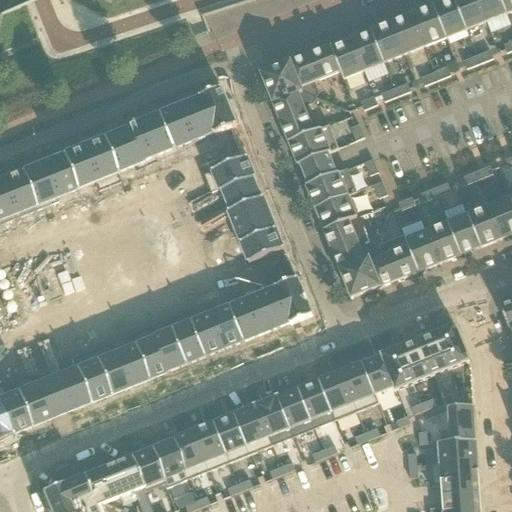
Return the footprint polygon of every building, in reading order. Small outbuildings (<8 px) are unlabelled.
[(452,0),(433,8),(446,40),(466,32),(453,0),(452,0)] [(453,0),(466,32),(486,24),(476,0),(453,0)] [(476,0),(486,24),(507,16),(500,0),(476,0)] [(511,0),(500,0),(507,16),(511,13),(511,0)] [(424,48),(446,40),(433,8),(411,16),(424,48)] [(404,56),(424,48),(411,16),(391,24),(404,56)] [(371,32),(384,64),(404,56),(391,24),(371,32)] [(351,41),(364,72),(384,64),(371,32),(351,41)] [(331,49),(344,80),(364,72),(351,41),(331,49)] [(290,65),(302,93),(316,100),(318,94),(313,84),(340,73),(343,81),(344,80),(331,49),(290,65)] [(490,52),(477,58),(480,66),(493,61),(490,52)] [(480,66),(477,58),(463,63),(467,71),(480,66)] [(273,105),(302,93),(290,65),(271,73),(270,71),(260,76),(264,86),(265,86),(273,105)] [(448,69),(434,75),(438,83),(451,78),(448,69)] [(424,88),(438,83),(434,75),(421,80),(424,88)] [(408,85),(394,91),(398,99),(411,94),(408,85)] [(222,91),(201,99),(216,137),(237,129),(222,91)] [(384,105),(398,99),(394,91),(381,96),(384,105)] [(289,144),(330,128),(329,127),(314,134),(304,109),(314,105),(316,100),(302,93),(273,105),(289,144)] [(200,101),(181,108),(195,144),(214,136),(215,137),(216,137),(201,99),(200,100),(200,101)] [(378,107),(374,99),(361,104),(364,113),(378,107)] [(181,108),(161,116),(175,152),(195,144),(181,108)] [(142,124),(141,124),(157,164),(158,164),(156,160),(175,152),(161,116),(142,124)] [(141,124),(121,132),(137,172),(157,164),(141,124)] [(356,144),(365,140),(359,127),(351,130),(356,144)] [(315,211),(356,194),(347,171),(336,175),(333,167),(328,156),(339,151),(330,128),(289,144),(298,168),(301,167),(305,177),(309,186),(306,187),(315,211)] [(120,133),(101,140),(119,185),(120,184),(116,175),(134,168),(136,173),(137,172),(121,132),(120,132),(120,133)] [(101,140),(81,148),(99,193),(119,185),(101,140)] [(81,148),(61,156),(75,192),(94,184),(98,193),(99,193),(81,148)] [(242,149),(233,153),(236,163),(246,159),(242,149)] [(61,156),(40,165),(56,205),(57,204),(56,200),(75,192),(61,156)] [(211,156),(202,160),(205,169),(215,165),(211,156)] [(236,163),(203,176),(212,198),(220,194),(222,193),(223,194),(230,212),(228,213),(234,229),(270,215),(263,199),(256,180),(247,159),(246,159),(236,163)] [(202,160),(192,163),(196,173),(205,169),(202,160)] [(365,165),(370,178),(379,175),(373,161),(365,165)] [(40,165),(20,173),(36,213),(56,205),(40,165)] [(487,170),(475,174),(479,183),(491,178),(487,170)] [(20,173),(0,181),(16,221),(36,213),(20,173)] [(479,183),(475,174),(463,179),(467,187),(479,183)] [(173,177),(164,181),(167,190),(177,187),(173,177)] [(0,181),(0,180),(0,227),(16,221),(0,181)] [(194,180),(185,183),(189,193),(198,189),(194,180)] [(164,181),(154,185),(158,194),(167,190),(164,181)] [(382,184),(374,187),(379,201),(387,197),(382,184)] [(448,185),(434,190),(438,199),(451,194),(448,185)] [(425,204),(438,199),(434,190),(421,196),(425,204)] [(324,233),(357,220),(348,198),(356,195),(356,194),(315,211),(324,233)] [(135,199),(126,203),(130,212),(139,208),(135,199)] [(412,199),(399,205),(402,213),(415,208),(412,199)] [(511,236),(511,203),(510,200),(490,208),(503,240),(511,236)] [(126,203),(116,206),(120,216),(130,212),(126,203)] [(503,240),(490,208),(468,217),(481,249),(503,240)] [(98,214),(86,219),(89,228),(101,223),(98,214)] [(270,215),(234,229),(241,245),(276,231),(270,215)] [(481,249),(468,217),(448,225),(461,257),(481,249)] [(86,219),(74,224),(77,233),(89,228),(86,219)] [(375,247),(370,244),(360,248),(350,224),(357,220),(324,233),(340,272),(369,261),(375,247)] [(461,257),(448,225),(426,234),(439,266),(461,257)] [(214,229),(204,232),(208,242),(218,238),(214,229)] [(57,230),(45,235),(49,244),(61,239),(57,230)] [(276,231),(241,245),(249,265),(273,255),(283,251),(284,251),(276,231)] [(439,266),(426,234),(406,242),(419,274),(439,266)] [(45,235),(33,240),(37,249),(49,244),(45,235)] [(218,238),(208,242),(212,251),(221,248),(218,238)] [(419,274),(406,242),(405,242),(408,249),(384,259),(380,249),(375,247),(369,261),(380,290),(419,274)] [(17,246),(5,251),(9,260),(21,255),(17,246)] [(5,251),(0,252),(0,263),(9,260),(5,251)] [(283,251),(273,255),(277,265),(287,261),(283,251)] [(380,290),(369,261),(340,272),(351,301),(380,290)] [(228,262),(218,266),(222,275),(231,271),(228,262)] [(261,268),(251,272),(255,281),(265,277),(261,268)] [(251,272),(242,276),(245,285),(255,281),(251,272)] [(208,275),(196,279),(200,289),(212,284),(208,275)] [(293,276),(274,284),(291,326),(312,317),(306,303),(308,303),(304,293),(302,293),(297,279),(295,280),(294,276),(293,276)] [(196,279),(184,284),(188,294),(200,289),(196,279)] [(230,280),(220,284),(224,293),(233,289),(230,280)] [(275,290),(261,295),(275,331),(290,325),(290,326),(291,326),(274,284),(273,284),(275,290)] [(170,290),(158,295),(162,304),(174,299),(170,290)] [(158,295),(146,299),(150,309),(162,304),(158,295)] [(261,295),(245,302),(259,337),(275,331),(261,295)] [(245,302),(230,308),(244,344),(259,337),(245,302)] [(511,305),(501,310),(509,331),(511,329),(511,328),(511,305)] [(130,306),(118,311),(122,320),(134,315),(130,306)] [(230,308),(211,316),(225,351),(244,344),(230,308)] [(118,311),(106,316),(110,325),(122,320),(118,311)] [(188,314),(169,322),(187,366),(206,359),(188,314)] [(189,314),(188,314),(206,359),(225,351),(211,316),(193,323),(189,314)] [(93,321),(80,326),(84,335),(96,330),(93,321)] [(150,330),(149,330),(167,374),(187,366),(169,322),(168,322),(172,331),(154,339),(150,330)] [(80,326),(68,331),(72,340),(84,335),(80,326)] [(455,328),(436,335),(451,372),(468,364),(470,364),(455,328)] [(149,330),(129,338),(147,382),(167,374),(149,330)] [(436,335),(418,343),(433,379),(451,372),(436,335)] [(111,345),(110,346),(128,390),(147,382),(129,338),(128,338),(130,343),(113,350),(111,345)] [(63,340),(53,344),(57,353),(66,349),(63,340)] [(418,343),(401,350),(415,386),(433,379),(418,343)] [(110,346),(91,353),(109,397),(128,390),(110,346)] [(401,350),(383,357),(396,389),(394,389),(396,394),(415,386),(401,350)] [(91,353),(71,361),(89,405),(109,397),(91,353)] [(382,358),(362,366),(378,406),(379,406),(375,397),(394,389),(396,389),(383,357),(382,357),(382,358)] [(13,360),(4,363),(7,373),(17,369),(13,360)] [(31,377),(12,385),(30,429),(50,421),(68,414),(89,405),(71,361),(70,362),(74,371),(56,377),(55,378),(54,378),(36,385),(36,386),(32,377),(31,377)] [(362,366),(341,374),(357,415),(378,406),(362,366)] [(341,374),(319,383),(336,423),(357,415),(341,374)] [(319,383),(298,391),(314,432),(336,423),(319,383)] [(0,412),(10,438),(11,438),(11,437),(30,429),(12,385),(11,385),(13,389),(0,394),(0,412)] [(298,391),(277,400),(293,440),(314,432),(298,391)] [(458,392),(450,393),(451,405),(459,405),(458,392)] [(471,396),(463,397),(464,409),(472,408),(471,396)] [(277,400),(256,408),(272,449),(293,440),(277,400)] [(433,401),(423,405),(426,413),(437,408),(433,401)] [(423,405),(411,410),(414,418),(426,413),(423,405)] [(256,408),(235,416),(251,457),(272,449),(256,408)] [(464,409),(449,410),(451,444),(451,445),(476,443),(474,408),(472,408),(464,409)] [(0,412),(0,442),(10,438),(0,412)] [(235,416),(213,425),(230,465),(251,457),(235,416)] [(407,419),(396,423),(399,431),(410,426),(407,419)] [(213,425),(192,433),(209,474),(230,465),(213,425)] [(377,431),(365,436),(368,443),(380,438),(377,431)] [(192,433),(171,442),(187,482),(209,474),(192,433)] [(427,434),(418,435),(419,447),(428,446),(427,434)] [(365,436),(354,440),(358,448),(368,443),(365,436)] [(171,442),(150,450),(166,491),(187,482),(171,442)] [(435,465),(430,465),(430,467),(478,463),(476,443),(451,445),(451,444),(434,445),(435,465)] [(335,448),(323,453),(326,460),(338,455),(335,448)] [(150,450),(129,459),(142,491),(143,495),(163,487),(165,491),(166,491),(150,450)] [(323,453),(312,457),(315,465),(326,460),(323,453)] [(416,456),(408,457),(409,469),(417,468),(416,456)] [(129,459),(108,467),(121,499),(133,494),(142,491),(129,459)] [(478,463),(430,467),(432,488),(441,487),(442,499),(443,510),(443,511),(481,511),(481,507),(480,495),(480,485),(479,473),(478,473),(478,463)] [(292,465),(280,470),(284,477),(295,473),(292,465)] [(61,485),(40,493),(48,511),(95,511),(90,500),(99,496),(103,506),(121,499),(108,467),(61,486),(61,485)] [(417,468),(409,469),(410,481),(418,480),(417,468)] [(280,470),(270,474),(273,482),(284,477),(280,470)] [(250,482),(238,487),(241,494),(253,490),(250,482)] [(238,487),(227,491),(230,499),(241,494),(238,487)] [(142,491),(133,494),(137,503),(145,500),(143,495),(142,491)] [(207,499),(196,504),(199,511),(211,507),(207,499)] [(145,500),(137,503),(140,511),(142,511),(149,510),(145,500)]
